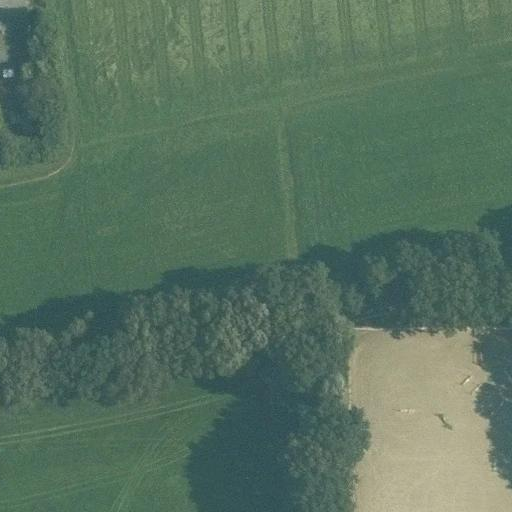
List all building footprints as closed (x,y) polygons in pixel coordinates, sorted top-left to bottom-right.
[(0,0),(0,34),(30,33),(28,0),(0,0)] [(0,38),(0,74),(35,70),(31,35),(0,38)] [(28,86),(14,87),(16,104),(30,103),(30,101),(36,100),(35,88),(28,89),(28,86)] [(29,106),(31,114),(41,111),(39,104),(29,106)] [(31,115),(31,114),(29,106),(17,109),(20,118),(31,115)] [(40,144),(39,136),(25,139),(27,147),(40,144)]
